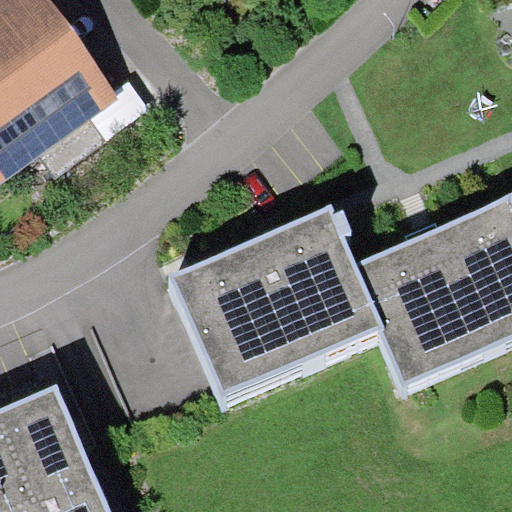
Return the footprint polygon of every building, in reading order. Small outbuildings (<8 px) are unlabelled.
[(119,102),(44,0),(1,0),(0,1),(0,186),(40,158),(89,123),(119,102)] [(89,123),(40,158),(57,182),(106,147),(89,123)] [(406,389),(511,344),(511,202),(511,201),(430,236),(353,268),(382,333),(406,389)] [(229,402),(382,333),(353,268),(331,219),(249,256),(177,288),(229,402)] [(56,398),(0,422),(0,511),(105,511),(100,500),(56,398)]
